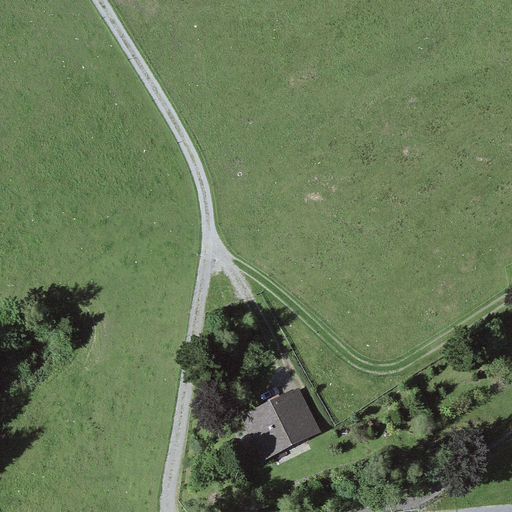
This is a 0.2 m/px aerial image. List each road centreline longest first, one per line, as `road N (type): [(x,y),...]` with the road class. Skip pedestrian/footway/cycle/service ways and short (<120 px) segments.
road 1 (track): [(168,511),(209,246),(205,194),(111,0)]
road 2 (track): [(209,246),(280,294),(350,364),(369,370),(402,366),(511,301)]
